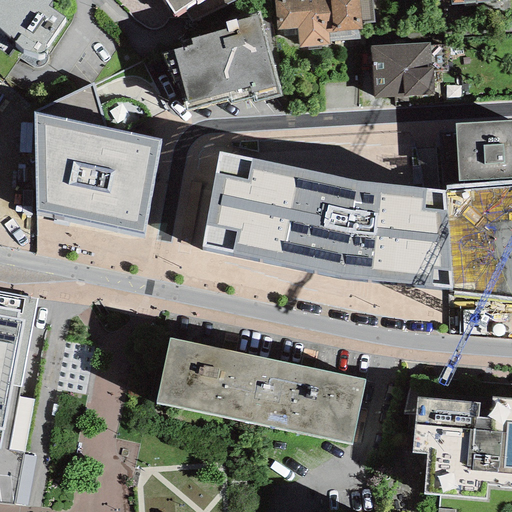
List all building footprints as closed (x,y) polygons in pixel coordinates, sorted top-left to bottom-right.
[(0,0),(0,29),(14,42),(22,50),(35,53),(39,54),(42,54),(45,52),(46,49),(46,45),(64,17),(48,5),(52,1),(50,0),(0,0)] [(143,0),(127,0),(137,19),(150,12),(143,0)] [(196,2),(199,0),(164,0),(174,14),(195,0),(196,2)] [(359,0),(274,0),(277,29),(297,27),(299,47),(329,44),(328,34),(362,30),(359,0)] [(173,50),(188,101),(184,102),(186,110),(229,98),(231,105),(252,99),(253,105),(282,97),(259,13),(235,19),(225,22),(227,29),(190,39),(192,45),(173,50)] [(429,42),(370,46),(374,100),(433,95),(429,42)] [(93,82),(34,112),(37,210),(143,232),(161,139),(106,127),(93,82)] [(511,121),(455,124),(458,181),(511,178),(511,121)] [(202,247),(339,277),(451,290),(511,298),(511,180),(445,186),(445,190),(355,181),(218,153),(202,247)] [(0,447),(12,386),(20,387),(37,300),(0,293),(0,447)] [(88,364),(94,344),(68,337),(62,356),(88,364)] [(255,425),(269,359),(169,338),(155,404),(255,425)] [(269,359),(255,425),(352,446),(367,379),(269,359)] [(427,453),(423,495),(486,500),(487,486),(498,487),(498,488),(511,489),(511,398),(492,397),(490,419),(478,418),(479,403),(418,398),(413,452),(427,453)]
